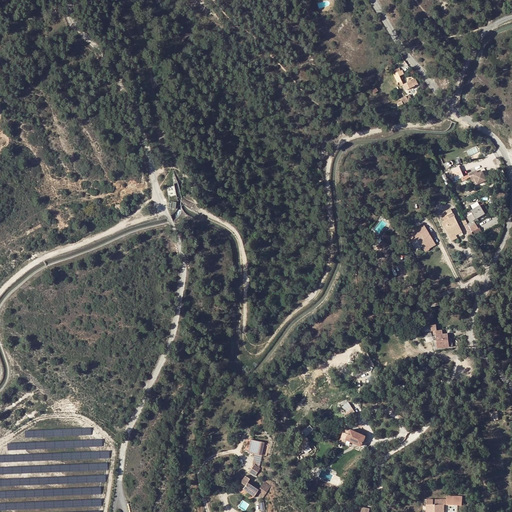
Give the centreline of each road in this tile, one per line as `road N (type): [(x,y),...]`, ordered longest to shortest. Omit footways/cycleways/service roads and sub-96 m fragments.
road 1 (unclassified): [(117,487),(130,427),(177,319),(183,251),(171,224)]
road 2 (unclassified): [(72,0),(85,35),(109,56),(146,125),(151,177),(171,224)]
road 3 (unclassified): [(376,0),(449,109),(498,140),(511,165)]
road 4 (residential): [(383,511),(379,469),(407,443),(471,332)]
